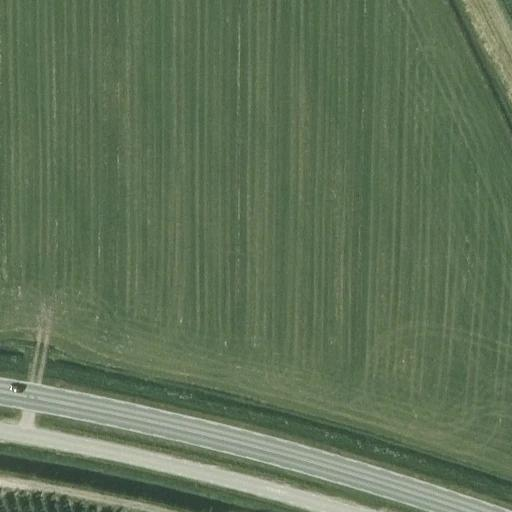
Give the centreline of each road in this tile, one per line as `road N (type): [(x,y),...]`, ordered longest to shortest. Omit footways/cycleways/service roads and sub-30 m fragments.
road 1 (secondary): [(463,511),(307,463),(0,394)]
road 2 (unclassified): [(0,433),(170,468),(323,511)]
